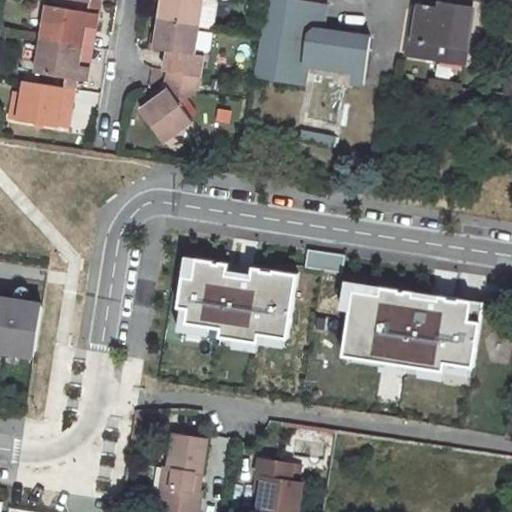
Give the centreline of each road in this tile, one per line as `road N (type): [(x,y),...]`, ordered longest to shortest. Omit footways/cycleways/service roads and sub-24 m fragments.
road 1 (residential): [(0,449),(52,450),(76,437),(87,419),(118,233),(135,209),(159,201),(511,256)]
road 2 (residential): [(104,127),(124,0)]
